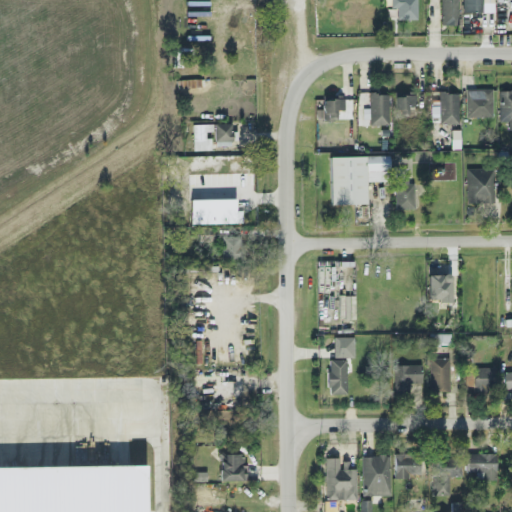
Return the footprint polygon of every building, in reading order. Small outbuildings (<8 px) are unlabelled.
[(416,0),(390,0),(390,6),(395,6),(395,17),(416,17),(416,0)] [(457,24),(457,0),(439,0),(439,23),(457,24)] [(462,0),(463,11),(494,10),(493,0),(462,0)] [(491,87),(465,88),(466,115),(492,114),(491,87)] [(511,88),(498,89),(499,120),(505,120),(505,128),(511,127),(511,88)] [(457,122),(458,91),(439,90),(438,122),(457,122)] [(388,122),(387,91),(368,92),(369,123),(388,122)] [(394,94),(394,115),(408,115),(407,105),(415,105),(415,94),(394,94)] [(352,117),(353,97),(322,97),(322,107),(316,107),(315,116),(352,117)] [(438,99),(430,99),(430,119),(438,119),(438,99)] [(231,121),(214,122),(214,138),(232,138),(231,121)] [(212,122),(192,123),(193,149),(210,148),(210,132),(213,132),(212,122)] [(229,144),(229,139),(214,140),(213,130),(210,130),(211,145),(229,144)] [(330,203),(366,202),(365,179),(389,179),(388,153),(329,155),(330,203)] [(407,166),(395,166),(396,207),(414,206),(413,181),(407,181),(407,166)] [(465,167),(466,201),(493,201),(492,166),(465,167)] [(190,197),(190,222),(249,221),(249,209),(235,209),(235,196),(190,197)] [(238,233),(221,234),(222,257),(239,256),(238,233)] [(427,272),(427,299),(450,298),(449,272),(427,272)] [(449,331),(433,332),(434,339),(445,338),(446,342),(449,342),(449,331)] [(353,355),(353,335),(333,335),(333,355),(353,355)] [(429,356),(430,388),(449,388),(448,356),(429,356)] [(345,357),(327,358),(328,392),(345,392),(345,357)] [(421,381),(421,363),(394,363),(394,391),(409,391),(408,381),(421,381)] [(473,388),(494,388),(493,365),(472,365),(473,388)] [(503,387),(511,386),(511,369),(502,370),(503,387)] [(244,478),(243,451),(219,452),(220,479),(244,478)] [(408,477),(408,471),(419,472),(420,452),(394,451),(393,476),(408,477)] [(496,451),(464,451),(464,470),(476,471),(476,477),(495,477),(496,451)] [(362,494),(389,493),(388,453),(361,454),(362,494)] [(356,497),(355,467),(348,467),(348,459),(339,459),(339,455),(324,456),(325,498),(356,497)] [(448,493),(448,474),(461,474),(461,456),(430,456),(431,493),(448,493)] [(0,464),(0,511),(141,511),(141,463),(0,464)] [(205,469),(194,470),(194,479),(206,479),(205,469)]
